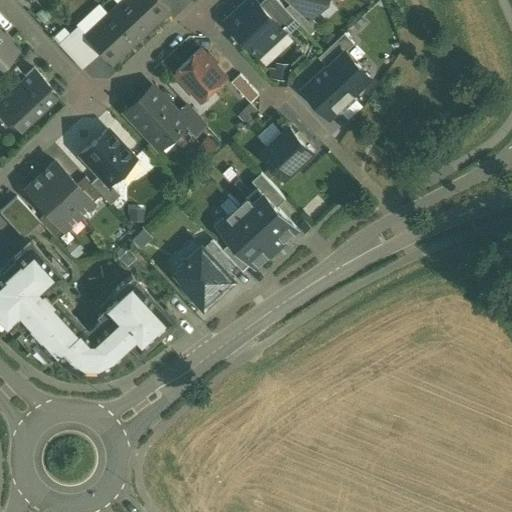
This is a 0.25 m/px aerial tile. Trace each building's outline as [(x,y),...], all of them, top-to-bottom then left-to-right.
[(124,0),(114,10),(138,36),(166,11),(156,0),(124,0)] [(255,0),(251,0),(227,22),(236,32),(236,37),(240,42),(246,42),(254,52),(265,42),(273,40),(284,30),(260,4),(255,0)] [(286,9),(277,0),(264,0),(260,4),(284,30),(295,19),(286,9)] [(293,0),(295,1),(310,17),(328,0),(293,0)] [(295,1),(286,9),(295,19),(310,35),(319,27),(310,17),(295,1)] [(138,36),(114,10),(86,36),(110,62),(138,36)] [(0,66),(17,50),(0,31),(0,66)] [(344,34),(319,58),(328,68),(346,52),(354,44),(344,34)] [(200,49),(174,73),(200,102),(227,77),(200,49)] [(305,89),(331,116),(371,79),(346,52),(328,68),(305,89)] [(17,67),(0,82),(0,98),(25,76),(17,67)] [(0,98),(0,113),(8,122),(10,119),(20,130),(55,97),(46,87),(49,84),(34,68),(25,76),(0,98)] [(259,95),(240,75),(232,82),(250,103),(259,95)] [(177,115),(151,87),(125,111),(158,147),(184,123),(184,122),(177,115)] [(203,125),(186,107),(177,115),(184,122),(184,123),(193,133),(203,125)] [(291,128),(262,155),(284,179),(313,152),(291,128)] [(134,158),(106,129),(80,153),(99,174),(107,182),(108,182),(134,158)] [(76,184),(54,160),(40,174),(78,215),(92,202),(76,184)] [(78,215),(40,174),(25,188),(47,211),(63,229),(78,215)] [(107,182),(99,174),(90,182),(101,193),(110,203),(120,194),(108,182),(107,182)] [(265,193),(278,207),(286,200),(262,174),(254,181),(265,193)] [(90,182),(85,176),(76,184),(92,202),(101,193),(90,182)] [(278,207),(265,193),(254,203),(249,197),(239,207),(276,246),(284,239),(283,238),(296,227),(278,207)] [(38,219),(16,196),(0,210),(0,212),(22,237),(39,221),(38,219)] [(276,246),(239,207),(230,215),(219,225),(234,241),(253,261),(256,265),(268,253),(276,246)] [(63,229),(47,211),(38,219),(39,221),(54,237),(63,229)] [(229,273),(238,265),(224,250),(214,239),(205,247),(229,273)] [(234,241),(224,250),(238,265),(243,271),(253,261),(234,241)] [(31,242),(12,259),(14,262),(3,272),(1,270),(0,270),(0,318),(9,329),(19,320),(23,325),(15,333),(30,350),(34,346),(47,360),(57,350),(63,357),(62,358),(65,361),(70,364),(75,367),(80,369),(88,362),(96,370),(99,369),(104,367),(109,364),(114,360),(114,359),(122,352),(117,348),(125,340),(138,354),(177,317),(165,304),(162,307),(130,273),(111,291),(115,296),(96,314),(100,318),(86,331),(82,326),(83,326),(55,296),(49,301),(42,293),(56,280),(62,275),(58,271),(46,257),(31,242)] [(204,246),(175,272),(206,305),(234,278),(229,273),(205,247),(204,246)] [(62,267),(50,253),(46,257),(58,271),(62,267)]
